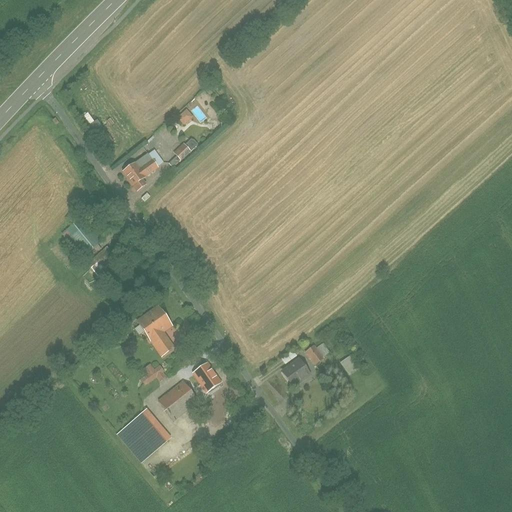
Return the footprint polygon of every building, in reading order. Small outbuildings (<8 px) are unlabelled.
[(209,118),(195,101),(187,107),(201,124),(209,118)] [(194,119),(186,111),(177,119),(184,127),(194,119)] [(100,137),(108,132),(100,121),(92,126),(100,137)] [(188,147),(184,144),(176,154),(186,162),(200,145),(193,140),(188,147)] [(176,167),(183,162),(180,158),(173,162),(176,167)] [(124,173),(123,174),(137,193),(147,186),(143,182),(159,169),(153,161),(141,170),(136,164),(124,173)] [(87,258),(103,245),(81,220),(66,234),(87,258)] [(171,329),(160,314),(137,330),(160,362),(173,352),(161,336),(171,329)] [(326,354),(321,348),(315,352),(313,350),(304,357),(312,367),(322,360),(320,358),(326,354)] [(348,359),(339,366),(348,378),(358,370),(348,359)] [(309,375),(300,361),(280,375),(290,389),(309,375)] [(163,375),(159,368),(153,372),(149,367),(142,372),(146,377),(139,381),(143,388),(156,379),(158,383),(164,379),(161,375),(163,375)] [(218,386),(204,368),(190,379),(205,397),(218,386)] [(200,403),(184,382),(158,402),(175,423),(200,403)] [(168,442),(144,413),(119,434),(144,463),(168,442)]
